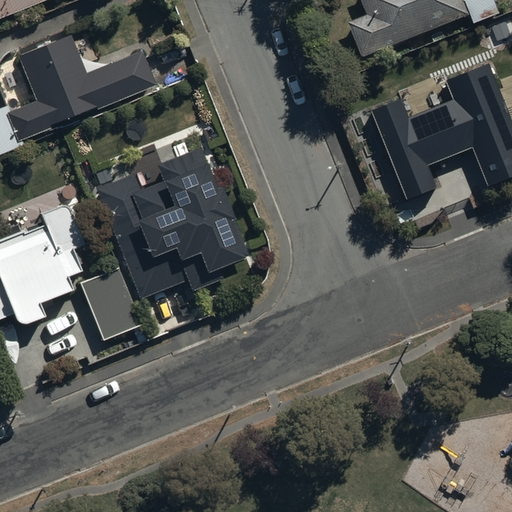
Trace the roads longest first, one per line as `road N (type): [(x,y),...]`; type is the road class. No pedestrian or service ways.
road 1 (residential): [(356,316),(0,461)]
road 2 (residential): [(229,0),(356,316)]
road 3 (residential): [(511,254),(356,316)]
